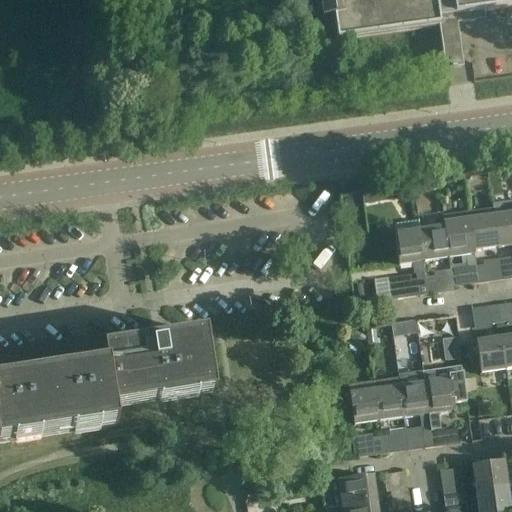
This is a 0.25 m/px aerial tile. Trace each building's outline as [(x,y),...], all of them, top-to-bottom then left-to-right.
[(511,0),(330,0),(331,7),(319,8),(321,21),(333,20),(336,43),(440,29),(438,20),(453,17),(454,19),(511,10),(511,0)] [(429,193),(438,192),(437,183),(428,184),(429,193)] [(364,208),(379,205),(377,192),(362,194),(364,208)] [(499,251),(511,249),(511,205),(493,208),(493,209),(494,217),(499,251)] [(493,209),(468,213),(474,255),(499,251),(494,217),(493,209)] [(443,217),(444,228),(449,262),(474,258),(474,255),(468,213),(443,217)] [(396,226),(393,229),(399,269),(415,267),(417,281),(426,279),(424,266),(419,231),(418,223),(396,226)] [(424,266),(449,262),(444,228),(419,231),(424,266)] [(485,267),(476,268),(478,286),(487,285),(485,267)] [(478,286),(476,268),(466,269),(469,287),(478,286)] [(375,280),(376,299),(411,298),(410,278),(375,280)] [(436,278),(426,279),(429,297),(438,296),(436,278)] [(429,297),(426,279),(417,281),(420,298),(429,297)] [(507,306),(498,307),(500,325),(509,324),(507,306)] [(491,326),(500,325),(498,307),(488,309),(491,326)] [(429,323),(417,324),(420,340),(431,339),(429,323)] [(151,337),(153,348),(105,356),(108,373),(0,389),(0,440),(117,423),(114,405),(215,389),(207,339),(178,344),(176,333),(151,337)] [(356,333),(351,341),(363,349),(368,341),(356,333)] [(382,340),(381,333),(368,335),(369,347),(377,346),(382,340)] [(511,336),(502,338),(507,372),(511,370),(511,336)] [(481,375),(507,372),(502,338),(476,342),(481,375)] [(459,339),(443,339),(443,360),(459,360),(459,339)] [(424,375),(425,384),(430,418),(432,432),(441,431),(442,431),(439,416),(467,412),(461,370),(424,375)] [(374,385),(375,386),(380,425),(405,421),(401,388),(400,381),(374,385)] [(425,384),(401,388),(405,421),(430,418),(425,384)] [(354,428),(380,425),(375,386),(349,390),(354,428)] [(493,415),(492,405),(477,406),(478,417),(493,415)] [(441,431),(432,432),(434,449),(443,448),(441,431)] [(425,451),(434,449),(432,432),(422,433),(425,451)] [(391,438),(382,439),(385,457),(393,455),(391,438)] [(385,457),(382,439),(373,440),(375,458),(385,457)] [(511,462),(472,469),(475,494),(509,490),(511,489),(511,462)] [(375,478),(355,480),(321,485),(325,511),(341,510),(378,504),(375,478)] [(442,490),(444,499),(462,496),(460,487),(442,490)] [(511,511),(509,490),(475,494),(477,511),(511,511)] [(391,493),(392,502),(410,500),(409,491),(391,493)] [(463,505),(462,496),(444,499),(445,508),(463,505)] [(392,502),(393,511),(411,508),(410,500),(392,502)]
